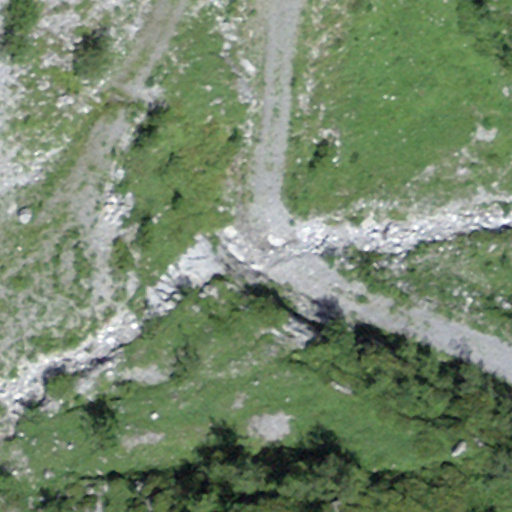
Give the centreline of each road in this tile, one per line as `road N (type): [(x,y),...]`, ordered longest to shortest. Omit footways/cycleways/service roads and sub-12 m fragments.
road 1 (track): [(287,0),(273,194),(282,236),(296,256),(511,357)]
road 2 (track): [(0,277),(94,171),(176,0)]
